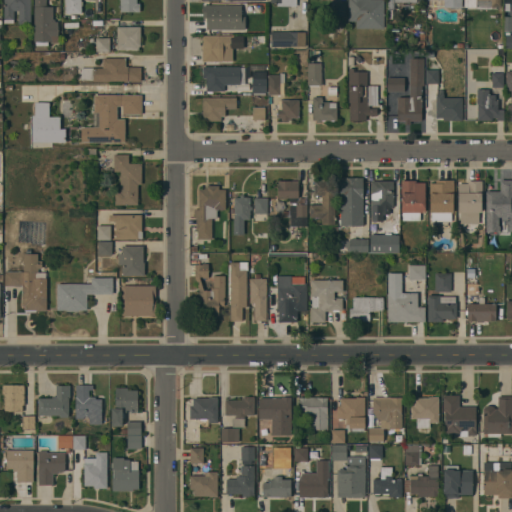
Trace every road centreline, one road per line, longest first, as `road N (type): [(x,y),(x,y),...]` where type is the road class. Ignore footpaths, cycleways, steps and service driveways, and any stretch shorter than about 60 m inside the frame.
road 1 (residential): [(511,354),(0,352)]
road 2 (residential): [(179,0),(178,355)]
road 3 (residential): [(511,150),(179,152)]
road 4 (residential): [(166,355),(167,511)]
